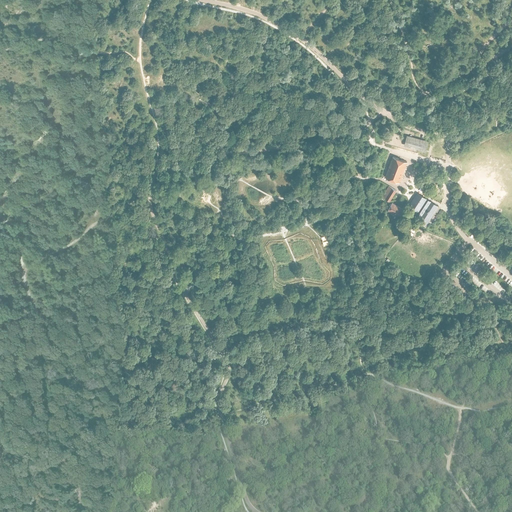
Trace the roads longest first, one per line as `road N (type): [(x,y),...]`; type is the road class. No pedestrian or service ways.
road 1 (unknown): [(511,355),(483,315),(382,273),(366,227),(366,165),(382,146)]
road 2 (unknown): [(366,165),(289,83),(294,45),(335,0)]
road 3 (track): [(191,410),(108,415),(57,435),(0,437)]
road 4 (track): [(139,62),(124,51),(76,53),(53,38),(0,50)]
road 5 (track): [(22,270),(148,193)]
road 6 (track): [(0,435),(37,397),(41,326)]
